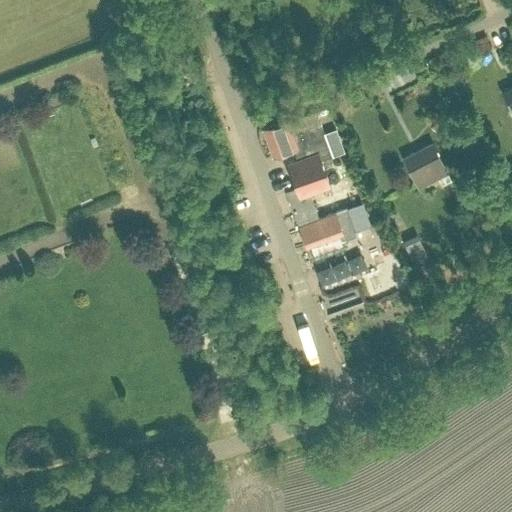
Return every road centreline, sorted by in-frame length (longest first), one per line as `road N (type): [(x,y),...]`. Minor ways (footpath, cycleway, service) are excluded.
road 1 (unclassified): [(0,503),(340,407)]
road 2 (residential): [(236,112),(397,58),(511,4)]
road 3 (unclassified): [(340,407),(511,293)]
road 4 (residential): [(340,407),(279,237)]
road 5 (residential): [(279,237),(236,112)]
